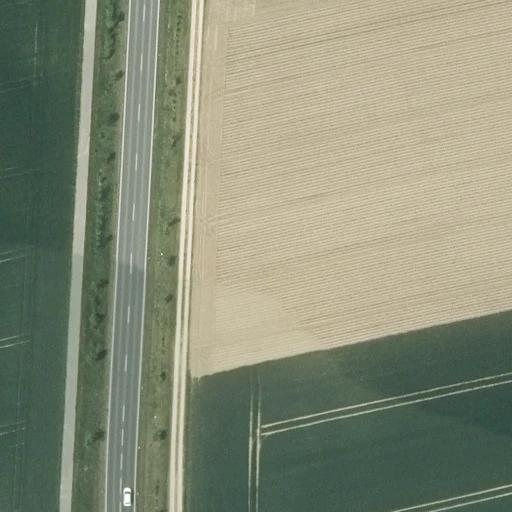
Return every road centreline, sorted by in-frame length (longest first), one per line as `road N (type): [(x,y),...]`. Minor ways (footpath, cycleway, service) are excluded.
road 1 (track): [(198,0),(174,378),(177,511)]
road 2 (track): [(64,511),(90,0)]
road 3 (secondary): [(119,511),(141,0)]
